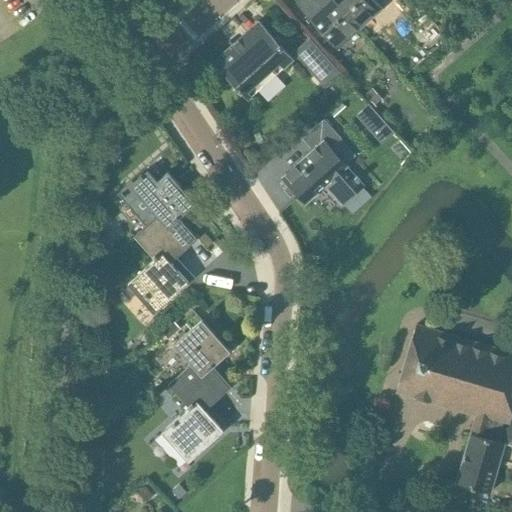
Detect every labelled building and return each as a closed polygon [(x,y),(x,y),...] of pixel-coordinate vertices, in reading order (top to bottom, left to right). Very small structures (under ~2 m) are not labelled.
[(333,0),(300,0),(297,3),(337,48),(359,29),(333,0)] [(374,0),(333,0),(359,29),(382,8),(374,0)] [(259,21),(215,60),(239,88),(238,89),(241,93),(242,92),(248,98),(293,59),(259,21)] [(339,72),(309,38),(293,52),(324,86),(339,72)] [(382,100),(372,89),(365,95),(376,106),(382,100)] [(369,105),(356,115),(381,144),(394,133),(369,105)] [(302,139),(312,150),(282,177),(289,185),(284,190),(290,197),(296,192),(305,203),(325,186),(342,205),(363,186),(359,181),(360,180),(356,176),(355,177),(346,167),(347,166),(331,147),(340,138),(324,120),(302,139)] [(130,185),(157,216),(186,248),(198,238),(180,218),(197,203),(168,171),(158,181),(147,169),(130,185)] [(157,216),(135,236),(155,259),(132,280),(158,310),(189,282),(171,262),(186,248),(157,216)] [(173,344),(191,364),(220,396),(232,386),(214,366),(231,351),(202,319),(173,344)] [(511,353),(421,327),(416,326),(396,393),(476,417),(471,434),(504,444),(511,446),(511,353)] [(189,408),(166,429),(192,458),(223,430),(205,410),(220,396),(191,364),(168,384),(189,408)] [(471,434),(457,483),(490,493),(504,444),(471,434)]
